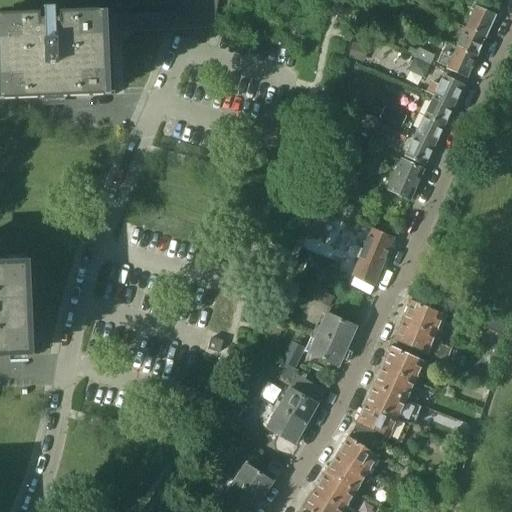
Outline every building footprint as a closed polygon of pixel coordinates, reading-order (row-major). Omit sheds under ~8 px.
[(180,0),(178,15),(111,17),(111,11),(60,13),(55,14),(55,9),(44,10),(44,14),(40,14),(2,15),(3,28),(0,28),(0,88),(5,88),(6,100),(101,97),(100,84),(114,83),(112,32),(211,28),(216,0),(180,0)] [(495,17),(475,8),(465,29),(485,38),(495,17)] [(248,35),(251,24),(242,22),(239,32),(248,35)] [(293,39),(301,35),(297,25),(289,29),(293,39)] [(485,38),(465,29),(456,49),(476,58),(485,38)] [(443,46),(439,64),(448,66),(453,48),(443,46)] [(476,58),(456,49),(447,70),(466,79),(476,58)] [(419,51),(415,59),(429,65),(433,58),(419,51)] [(430,83),(426,92),(434,96),(433,97),(453,107),(463,87),(443,77),(438,86),(430,83)] [(430,104),(424,117),(443,127),(449,114),(453,107),(433,97),(430,104)] [(385,108),(379,119),(400,129),(405,117),(385,108)] [(374,129),(378,122),(367,116),(363,124),(374,129)] [(422,121),(414,137),(434,146),(441,130),(443,127),(424,117),(422,121)] [(378,122),(374,129),(403,142),(407,135),(378,122)] [(370,142),(349,132),(347,137),(367,146),(370,142)] [(434,146),(414,137),(404,157),(424,166),(434,146)] [(423,171),(401,161),(387,191),(409,201),(423,171)] [(371,230),(357,263),(357,264),(352,277),(373,286),(379,272),(393,239),(371,230)] [(0,354),(30,353),(26,264),(0,265),(0,354)] [(320,292),(315,301),(329,308),(333,298),(320,292)] [(434,300),(422,295),(420,301),(432,306),(434,300)] [(442,315),(410,302),(403,319),(394,341),(426,354),(446,362),(450,350),(431,342),(442,315)] [(356,328),(326,314),(317,334),(347,348),(356,328)] [(347,348),(317,334),(308,354),(338,367),(347,348)] [(219,353),(222,342),(210,339),(207,350),(219,353)] [(291,343),(281,363),(294,369),(304,349),(291,343)] [(390,348),(382,367),(413,382),(422,363),(390,348)] [(382,367),(373,386),(405,400),(413,382),(382,367)] [(262,395),(273,401),(279,390),(268,384),(262,395)] [(373,386),(364,404),(396,419),(405,400),(373,386)] [(317,406),(289,390),(278,410),(306,425),(310,418),(312,419),(317,410),(315,409),(317,406)] [(387,438),(396,419),(364,404),(355,424),(387,438)] [(306,425),(278,410),(267,429),(295,445),(297,442),(298,443),(304,434),(302,433),(306,425)] [(347,438),(336,456),(365,475),(377,457),(347,438)] [(239,449),(221,476),(233,484),(260,502),(273,482),(261,475),(255,471),(260,463),(239,449)] [(336,456),(325,473),(354,492),(365,475),(336,456)] [(325,473),(314,490),(343,509),(354,492),(325,473)] [(252,511),(260,502),(233,484),(220,503),(232,511),(252,511)] [(314,490),(303,508),(308,511),(341,511),(343,509),(314,490)]
